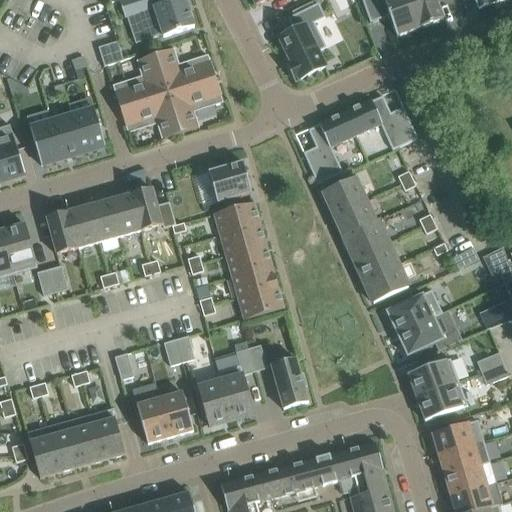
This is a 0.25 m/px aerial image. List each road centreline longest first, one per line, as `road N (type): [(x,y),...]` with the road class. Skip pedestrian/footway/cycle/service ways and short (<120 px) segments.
road 1 (residential): [(426,511),(403,436),(369,419),(51,511)]
road 2 (residential): [(284,117),(0,204)]
road 3 (residential): [(511,25),(399,64),(284,117)]
road 4 (residential): [(224,0),(284,117)]
